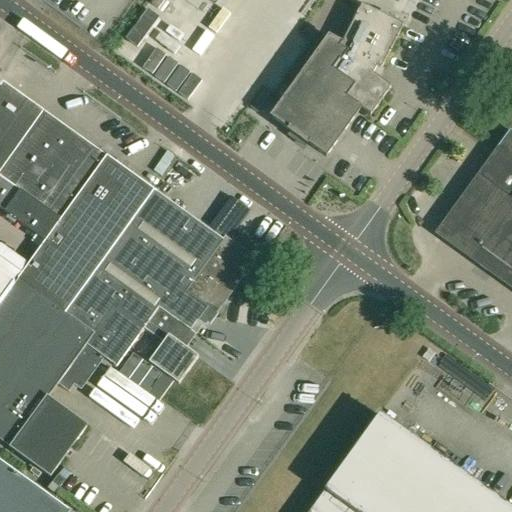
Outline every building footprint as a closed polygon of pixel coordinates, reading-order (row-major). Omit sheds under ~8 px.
[(310,144),(328,157),(362,109),(371,115),(392,87),(374,74),(378,67),(382,69),(404,26),(362,5),(342,45),(329,39),(273,119),(292,131),(290,136),(308,145),(310,144)] [(0,206),(46,241),(14,278),(67,313),(155,189),(45,109),(42,115),(29,106),(19,119),(3,108),(0,111),(0,85),(2,82),(0,80),(0,206)] [(511,131),(511,130),(499,147),(504,150),(446,231),(479,255),(483,249),(511,270),(511,131)] [(0,438),(52,476),(88,426),(49,398),(60,384),(70,392),(76,384),(82,389),(106,356),(117,365),(144,328),(165,343),(171,337),(188,313),(196,319),(198,317),(201,319),(207,311),(210,311),(212,310),(215,311),(252,260),(155,190),(67,313),(14,278),(0,300),(0,438)] [(0,290),(12,274),(0,265),(0,290)] [(180,384),(199,357),(171,337),(150,362),(165,373),(150,394),(159,401),(174,380),(180,384)] [(119,373),(148,393),(162,374),(133,353),(119,373)] [(511,511),(380,416),(310,511),(511,511)] [(0,511),(70,511),(71,511),(0,459),(0,511)]
